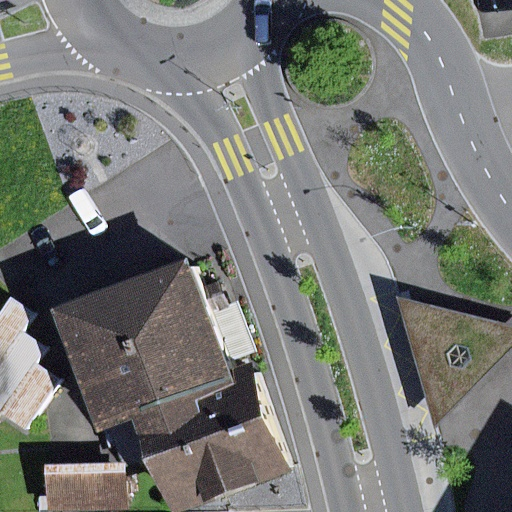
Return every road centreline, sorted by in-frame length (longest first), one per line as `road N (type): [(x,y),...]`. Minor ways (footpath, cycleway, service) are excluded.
road 1 (primary): [(288,218),(321,300),(376,511)]
road 2 (residential): [(393,0),(427,38),(474,152),(511,213)]
road 3 (primary): [(288,218),(257,32)]
road 4 (primary): [(175,69),(288,218)]
